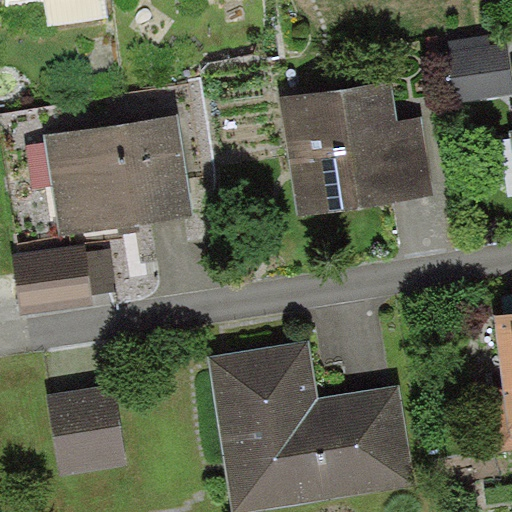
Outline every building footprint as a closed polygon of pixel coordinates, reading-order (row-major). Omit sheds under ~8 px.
[(0,0),(0,24),(0,25),(114,7),(113,0),(0,0)] [(511,96),(511,83),(507,46),(448,55),(455,105),(511,96)] [(392,84),(279,101),(297,219),(434,197),(422,119),(398,123),(396,109),(392,84)] [(179,118),(45,138),(60,238),(127,228),(194,218),(179,118)] [(86,246),(13,256),(21,316),(93,307),(92,297),(117,293),(112,250),(87,253),(86,246)] [(491,390),(498,453),(511,451),(511,317),(490,320),(498,389),(491,390)] [(309,342),(208,359),(233,511),(256,511),(416,485),(399,386),(332,397),(319,399),(309,342)] [(114,385),(48,397),(62,475),(128,464),(114,385)]
